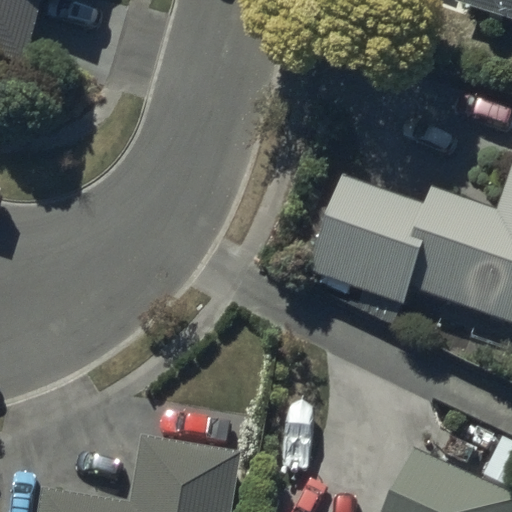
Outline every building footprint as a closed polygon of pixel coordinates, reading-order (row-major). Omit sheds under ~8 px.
[(0,0),(0,74),(26,82),(46,15),(62,20),(67,2),(76,5),(76,0),(0,0)] [(511,0),(461,0),(455,23),(511,40),(511,0)] [(424,208),(347,181),(312,282),(407,315),(413,297),(511,330),(511,161),(493,215),(429,193),(424,208)] [(244,469),(139,452),(129,511),(92,511),(39,504),(38,511),(256,511),(260,488),(242,485),(244,469)] [(505,511),(416,470),(395,511),(505,511)]
